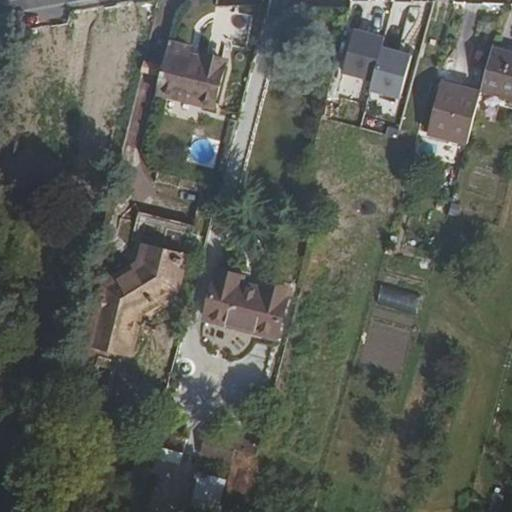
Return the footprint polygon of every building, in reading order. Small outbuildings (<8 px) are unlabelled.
[(383,40),(355,32),(343,74),(372,82),(381,48),(383,40)] [(171,45),(159,95),(217,108),(227,64),(191,55),(192,50),(171,45)] [(481,93),(480,99),(500,104),(503,92),(511,94),(511,51),(494,47),(481,93)] [(411,56),(381,48),(372,82),(368,93),(398,101),(411,56)] [(480,99),(481,93),(445,83),(432,133),(468,142),(480,99)] [(97,113),(69,106),(65,121),(56,119),(46,159),(79,168),(81,162),(86,161),(89,151),(84,148),(89,127),(94,128),(97,113)] [(233,147),(240,124),(233,122),(226,145),(233,147)] [(146,267),(150,251),(144,249),(140,262),(103,280),(86,346),(133,357),(144,315),(182,296),(192,261),(185,260),(177,291),(170,286),(152,294),(155,301),(139,311),(129,351),(93,341),(107,285),(146,267)] [(185,260),(150,251),(146,267),(107,285),(93,341),(129,351),(139,311),(155,301),(152,294),(170,286),(177,291),(185,260)] [(219,269),(207,315),(276,335),(289,290),(266,283),(264,291),(242,285),(244,277),(219,269)] [(402,370),(406,355),(367,343),(362,358),(402,370)] [(208,442),(206,454),(236,460),(238,447),(208,442)] [(198,499),(225,504),(231,477),(204,471),(198,499)]
